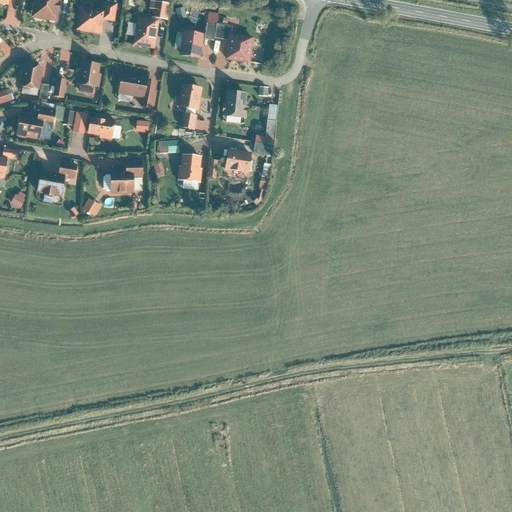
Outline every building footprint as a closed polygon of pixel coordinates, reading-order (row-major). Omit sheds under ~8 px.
[(57,23),(59,0),(32,0),(30,19),(57,23)] [(129,0),(128,1),(132,10),(140,7),(137,0),(129,0)] [(103,9),(79,7),(75,34),(103,37),(104,22),(115,22),(118,4),(106,2),(103,9)] [(179,8),(180,19),(189,19),(188,8),(179,8)] [(153,50),(158,21),(136,18),(131,47),(153,50)] [(199,60),(203,35),(182,32),(178,56),(199,60)] [(259,37),(233,34),(229,61),(256,64),(259,37)] [(97,75),(99,66),(82,63),(80,75),(78,75),(76,85),(98,89),(100,76),(97,75)] [(39,91),(41,69),(22,67),(19,88),(39,91)] [(146,78),(121,74),(117,95),(143,100),(145,81),(146,78)] [(156,113),(160,83),(145,81),(143,100),(141,111),(156,113)] [(66,83),(60,82),(58,98),(64,99),(66,83)] [(198,112),(201,89),(180,86),(177,109),(185,110),(198,112)] [(13,88),(0,92),(0,101),(2,105),(17,99),(13,88)] [(244,120),(246,95),(226,93),(224,118),(244,120)] [(276,145),(280,105),(272,104),(268,136),(258,135),(256,155),(268,156),(269,144),(276,145)] [(60,112),(44,110),(42,121),(47,122),(58,123),(60,112)] [(195,130),(198,112),(185,110),(181,128),(195,130)] [(42,121),(18,119),(16,138),(45,142),(47,122),(42,121)] [(112,121),(89,119),(89,135),(111,136),(112,121)] [(152,132),(152,121),(140,121),(140,132),(152,132)] [(180,139),(158,141),(160,153),(181,151),(180,139)] [(251,155),(227,151),(224,171),(247,175),(251,155)] [(205,158),(187,157),(185,183),(202,184),(205,158)] [(13,162),(0,159),(0,180),(9,182),(13,162)] [(145,161),(127,163),(128,173),(135,173),(146,172),(145,161)] [(269,190),(275,163),(267,161),(261,189),(269,190)] [(162,162),(154,165),(157,173),(165,170),(162,162)] [(219,180),(220,162),(212,162),(211,180),(219,180)] [(81,168),(63,165),(61,177),(71,179),(79,181),(81,168)] [(128,173),(113,175),(114,192),(137,190),(135,173),(128,173)] [(61,177),(45,174),(41,195),(67,200),(71,179),(61,177)] [(13,204),(24,209),(28,199),(18,194),(13,204)] [(102,207),(93,201),(87,210),(97,216),(102,207)] [(77,208),(71,212),(76,219),(82,215),(77,208)]
